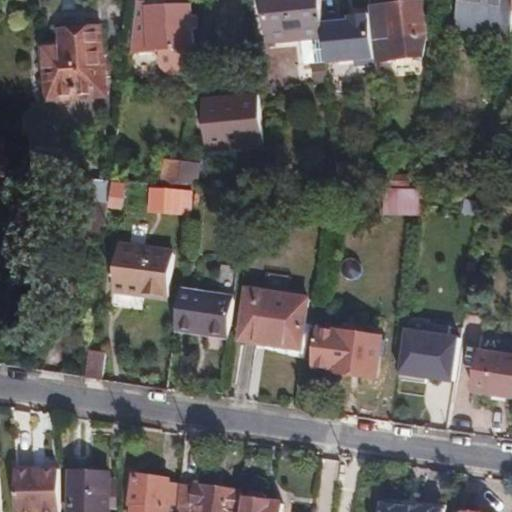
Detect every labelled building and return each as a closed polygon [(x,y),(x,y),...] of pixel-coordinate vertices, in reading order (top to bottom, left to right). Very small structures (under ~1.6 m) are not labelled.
[(296,46),(318,44),(316,26),(313,0),(254,0),(260,50),(296,46)] [(450,0),(447,34),(502,41),(505,18),(506,0),(450,0)] [(142,39),(141,15),(148,15),(148,11),(147,2),(138,1),(131,54),(149,54),(148,40),(142,39)] [(364,21),(367,46),(384,44),(387,66),(416,62),(419,42),(415,9),(363,15),(364,21)] [(189,28),(188,20),(170,20),(168,10),(148,11),(148,15),(141,15),(142,39),(148,40),(149,54),(149,55),(183,55),(184,29),(189,28)] [(318,44),(320,61),(321,70),(350,67),(351,73),(370,71),(367,46),(364,21),(316,26),(318,44)] [(101,97),(95,31),(56,34),(58,48),(39,49),(43,102),(101,97)] [(320,61),(318,44),(296,46),(298,64),(320,61)] [(259,149),(252,85),(196,91),(201,135),(202,135),(204,153),(239,149),(239,151),(259,149)] [(157,161),(153,188),(173,189),(175,167),(175,165),(157,161)] [(348,190),(346,163),(333,165),(335,191),(348,190)] [(447,186),(451,165),(424,163),(425,184),(447,186)] [(173,189),(193,189),(194,169),(175,167),(173,189)] [(383,177),(383,192),(402,193),(403,178),(383,177)] [(121,211),(123,188),(105,188),(105,190),(102,210),(121,211)] [(153,188),(149,188),(146,214),(188,219),(193,189),(173,189),(153,188)] [(102,210),(105,190),(90,189),(88,210),(102,211),(102,210)] [(378,220),(414,219),(418,193),(402,193),(383,192),(379,192),(378,220)] [(470,208),(472,194),(465,194),(464,206),(470,208)] [(478,209),(480,194),(472,194),(470,208),(478,209)] [(66,245),(97,249),(102,211),(88,210),(70,208),(66,245)] [(464,223),(423,217),(418,250),(454,255),(456,239),(462,239),(464,223)] [(171,252),(118,244),(112,281),(138,285),(138,290),(165,294),(171,252)] [(298,355),(305,301),(243,292),(236,339),(258,343),(257,349),(298,355)] [(178,293),(172,337),(224,345),(230,301),(178,293)] [(457,382),(465,336),(409,327),(402,373),(457,382)] [(370,383),(376,343),(357,340),(352,332),(340,330),(337,334),(335,334),(329,376),(370,383)] [(501,401),(511,402),(511,345),(476,340),(475,348),(480,356),(478,374),(470,378),(467,396),(486,399),(501,401)] [(480,356),(475,348),(470,378),(478,374),(480,356)] [(86,353),(82,381),(97,383),(101,355),(86,353)] [(500,407),(501,401),(486,399),(485,404),(500,407)] [(64,474),(62,511),(103,511),(104,510),(105,482),(105,475),(64,474)] [(40,511),(38,476),(1,479),(3,511),(40,511)] [(175,511),(178,485),(165,484),(166,483),(133,479),(126,506),(127,506),(126,511),(175,511)] [(178,485),(175,511),(235,511),(239,492),(191,486),(191,487),(178,485)] [(279,511),(280,507),(264,504),(262,502),(246,500),(244,502),(241,501),(239,511),(279,511)] [(440,511),(418,509),(417,511),(402,511),(402,510),(402,509),(399,505),(383,502),(378,506),(376,511),(440,511)] [(418,509),(440,511),(442,511),(443,508),(399,502),(399,505),(402,509),(402,510),(417,511),(418,509)]
